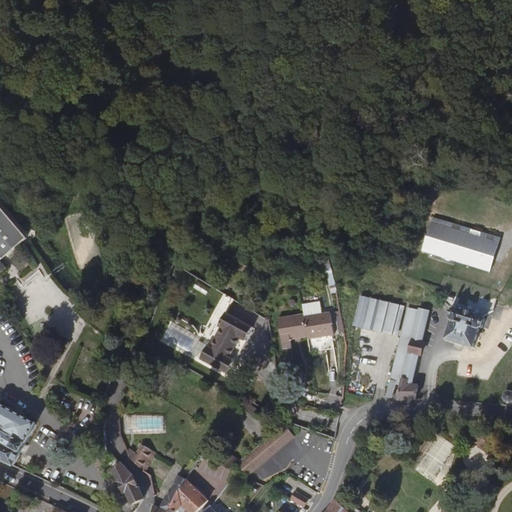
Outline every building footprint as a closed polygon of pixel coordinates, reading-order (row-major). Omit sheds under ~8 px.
[(0,261),(25,241),(0,212),(0,261)] [(432,246),(499,266),(508,237),(441,216),(432,246)] [(398,329),(404,302),(405,297),(366,288),(359,319),(398,329)] [(479,342),(485,323),(489,321),(492,314),(489,310),(467,302),(461,292),(453,297),(458,304),(456,311),(458,316),(451,333),(479,342)] [(405,297),(404,302),(398,329),(402,330),(409,303),(410,298),(405,297)] [(433,335),(429,335),(436,303),(426,300),(425,303),(413,301),(412,305),(395,374),(392,388),(396,389),(400,378),(403,378),(404,379),(403,393),(421,393),(424,379),(419,377),(426,349),(429,349),(433,335)] [(312,335),(340,330),(336,307),(308,312),(312,333),(312,335)] [(286,338),(312,333),(308,312),(308,311),(283,316),(286,338)] [(251,327),(225,312),(218,324),(223,327),(210,350),(205,347),(199,358),(225,372),(231,362),(225,358),(238,335),(244,339),(251,327)] [(0,462),(14,469),(35,426),(0,408),(4,402),(0,399),(0,462)] [(241,458),(251,469),(298,429),(289,418),(241,458)] [(509,443),(502,438),(507,431),(494,422),(484,437),(496,445),(493,450),(500,455),(509,443)] [(130,457),(144,471),(155,453),(142,445),(135,455),(131,453),(129,455),(130,457)] [(233,465),(236,462),(214,449),(211,452),(233,465)] [(131,501),(141,496),(128,473),(122,466),(112,472),(113,475),(115,474),(119,480),(116,482),(121,491),(124,490),(131,501)] [(176,511),(173,509),(188,483),(191,478),(183,476),(182,477),(179,479),(179,480),(179,482),(178,484),(180,485),(175,494),(173,493),(168,500),(167,499),(164,505),(166,506),(165,508),(155,507),(154,511),(176,511)] [(199,509),(207,501),(188,483),(173,509),(176,511),(194,511),(197,509),(199,509)] [(237,511),(240,508),(238,507),(232,511),(226,511),(221,507),(231,490),(225,486),(209,511),(237,511)] [(313,504),(316,494),(299,488),(297,493),(296,497),(313,504)] [(346,511),(335,500),(328,511),(327,511),(346,511)] [(461,511),(463,510),(451,502),(444,511),(461,511)]
